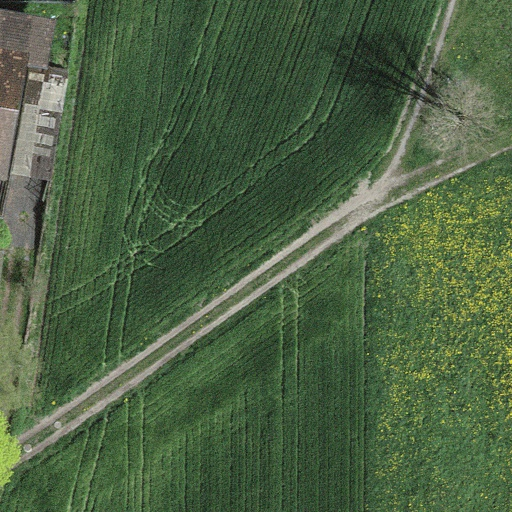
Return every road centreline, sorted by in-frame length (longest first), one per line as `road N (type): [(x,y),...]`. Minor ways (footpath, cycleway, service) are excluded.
road 1 (track): [(365,209),(0,464)]
road 2 (track): [(511,137),(365,209)]
